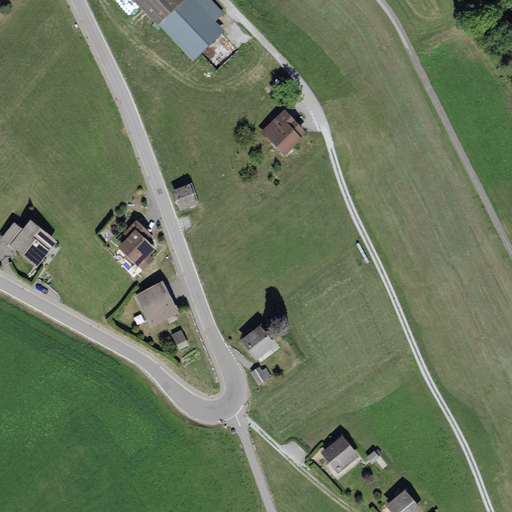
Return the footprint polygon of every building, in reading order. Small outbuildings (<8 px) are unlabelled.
[(128,0),(154,26),(157,23),(191,60),(219,32),(211,23),(220,14),(206,0),(128,0)] [(281,156),(301,136),(278,114),(258,135),(281,156)] [(194,205),(188,187),(172,192),(179,211),(194,205)] [(146,236),(133,222),(122,233),(125,236),(116,246),(133,265),(136,262),(140,266),(148,259),(145,255),(150,250),(141,244),(146,236)] [(50,243),(24,223),(18,231),(11,225),(0,237),(0,242),(5,247),(9,243),(34,264),(50,243)] [(135,298),(147,323),(172,310),(161,286),(135,298)] [(240,340),(255,358),(269,346),(255,329),(240,340)] [(183,343),(177,332),(169,335),(174,347),(183,343)] [(259,369),(253,373),(260,384),(266,380),(259,369)] [(354,463),(338,442),(320,456),(336,477),(354,463)] [(415,511),(401,496),(384,511),(415,511)]
